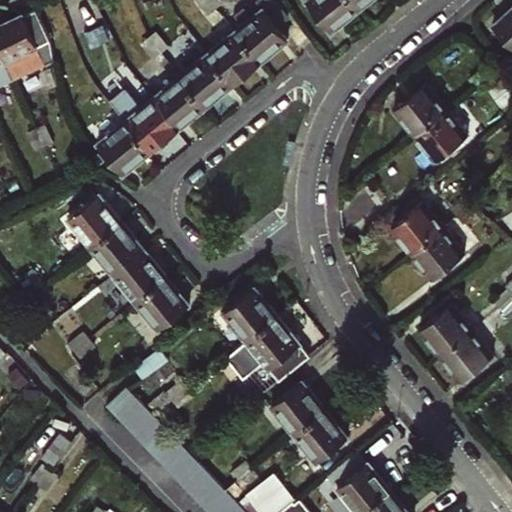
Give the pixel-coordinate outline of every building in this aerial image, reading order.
[(195,0),(206,12),(213,7),(207,0),(195,0)] [(232,31),(257,62),(286,38),(276,26),(287,16),(273,0),(255,0),(261,7),(232,31)] [(305,0),(330,29),(358,7),(352,0),(305,0)] [(511,3),(492,23),(511,44),(511,3)] [(48,41),(34,6),(18,13),(43,63),(52,59),(48,41)] [(43,63),(18,13),(0,21),(0,56),(9,77),(10,79),(43,63)] [(159,50),(165,45),(154,31),(148,36),(159,50)] [(205,53),(229,84),(257,62),(232,31),(205,53)] [(151,56),(159,50),(148,36),(140,42),(151,56)] [(203,105),(229,84),(205,53),(178,74),(203,105)] [(0,81),(9,77),(0,56),(0,81)] [(468,77),(474,84),(487,74),(481,66),(468,77)] [(106,93),(112,88),(101,74),(95,79),(106,93)] [(151,97),(175,127),(203,105),(178,74),(151,97)] [(474,84),(479,90),(492,80),(487,74),(474,84)] [(98,99),(106,93),(95,79),(94,80),(87,85),(98,99)] [(413,132),(446,106),(426,81),(393,106),(413,132)] [(125,117),(150,148),(175,127),(151,97),(142,104),(126,84),(109,98),(125,117)] [(433,159),(466,133),(446,106),(413,132),(433,159)] [(121,171),(150,148),(125,117),(96,140),(121,171)] [(41,143),(50,139),(42,123),(34,127),(41,143)] [(35,146),(41,143),(34,127),(27,130),(35,146)] [(90,244),(120,219),(97,191),(67,216),(90,244)] [(450,206),(456,213),(469,203),(464,196),(450,206)] [(390,224),(410,250),(443,224),(422,198),(390,224)] [(456,213),(461,219),(474,209),(469,203),(456,213)] [(511,207),(494,220),(509,233),(511,235),(511,207)] [(111,271),(142,247),(120,219),(90,244),(111,271)] [(410,250),(430,276),(463,250),(443,224),(410,250)] [(133,299),(164,274),(142,247),(111,271),(133,299)] [(133,299),(156,327),(187,303),(164,274),(133,299)] [(24,285),(30,292),(42,282),(36,275),(24,285)] [(30,292),(35,299),(48,289),(42,282),(30,292)] [(223,310),(244,337),(274,312),(253,286),(223,310)] [(494,297),(499,303),(511,292),(507,286),(494,297)] [(511,292),(499,303),(505,311),(511,304),(511,292)] [(438,352),(470,326),(451,301),(418,327),(438,352)] [(259,355),(266,364),(296,340),(274,312),(244,337),(225,353),(239,371),(259,355)] [(458,378),(490,352),(470,326),(438,352),(458,378)] [(68,341),(73,347),(87,336),(82,329),(68,341)] [(73,347),(79,354),(92,344),(93,343),(87,336),(73,347)] [(88,371),(104,358),(92,344),(79,354),(77,357),(88,371)] [(145,372),(165,357),(155,345),(135,360),(145,372)] [(291,432),(323,406),(301,379),(269,404),(291,432)] [(166,390),(171,398),(184,387),(179,380),(166,390)] [(105,403),(114,412),(134,393),(125,384),(105,403)] [(171,398),(177,405),(190,395),(184,387),(171,398)] [(114,412),(123,422),(143,403),(134,393),(114,412)] [(123,422),(131,431),(152,412),(143,403),(123,422)] [(291,432),(314,460),(346,435),(323,406),(291,432)] [(131,431),(141,441),(161,422),(152,412),(131,431)] [(141,441),(149,449),(169,430),(161,422),(141,441)] [(149,449),(158,459),(178,440),(169,430),(149,449)] [(40,455),(51,464),(68,443),(57,433),(40,455)] [(158,459),(167,468),(186,449),(178,440),(158,459)] [(167,468),(175,477),(195,458),(186,449),(167,468)] [(175,477),(185,487),(205,469),(195,458),(175,477)] [(230,471),(235,478),(249,467),(243,460),(230,471)] [(355,511),(359,511),(389,488),(366,460),(335,486),(355,511)] [(29,476),(38,482),(48,469),(40,463),(29,476)] [(235,478),(241,485),(255,475),(249,467),(235,478)] [(38,482),(44,487),(54,474),(48,469),(38,482)] [(185,487),(193,496),(213,477),(205,469),(185,487)] [(263,511),(276,511),(293,498),(272,473),(248,494),(263,511)] [(193,496),(202,505),(222,486),(213,477),(193,496)] [(202,505),(208,511),(211,511),(230,495),(222,486),(202,505)] [(359,511),(407,511),(389,488),(359,511)] [(211,511),(231,511),(239,505),(230,495),(211,511)]
